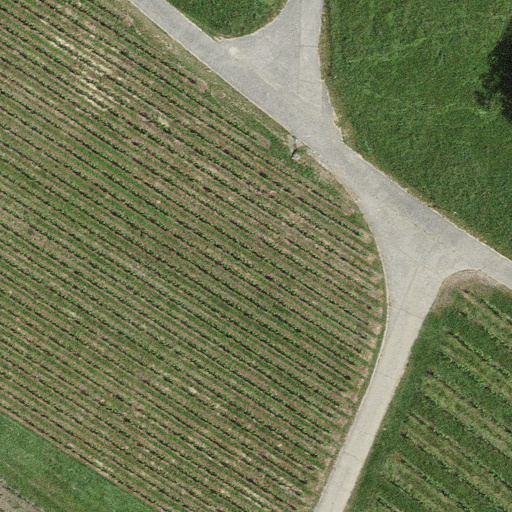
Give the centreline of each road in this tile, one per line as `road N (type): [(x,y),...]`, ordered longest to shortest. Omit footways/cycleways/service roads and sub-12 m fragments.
road 1 (track): [(155,0),(448,230)]
road 2 (track): [(308,0),(304,124)]
